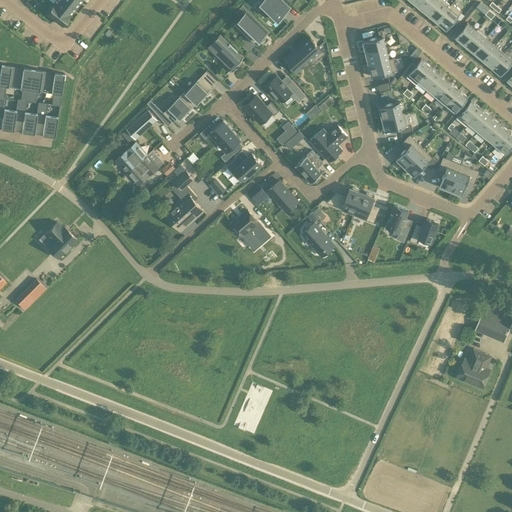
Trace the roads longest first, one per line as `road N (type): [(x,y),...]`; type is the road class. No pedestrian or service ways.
road 1 (unclassified): [(346,499),(0,363)]
road 2 (residential): [(445,277),(225,291),(166,287),(146,276)]
road 3 (residential): [(346,499),(445,277)]
road 4 (residential): [(511,117),(389,15),(341,25)]
road 5 (residential): [(511,167),(470,216),(383,182),(369,149)]
road 6 (residential): [(146,276),(72,198),(0,158)]
road 7 (residential): [(146,276),(278,163)]
road 8 (unknown): [(47,180),(86,93),(88,69),(69,39)]
road 9 (residential): [(334,7),(310,16),(225,102)]
road 10 (residential): [(3,0),(64,46),(101,0)]
road 11 (residential): [(369,149),(341,25)]
road 12 (residential): [(278,163),(311,199),(369,149)]
